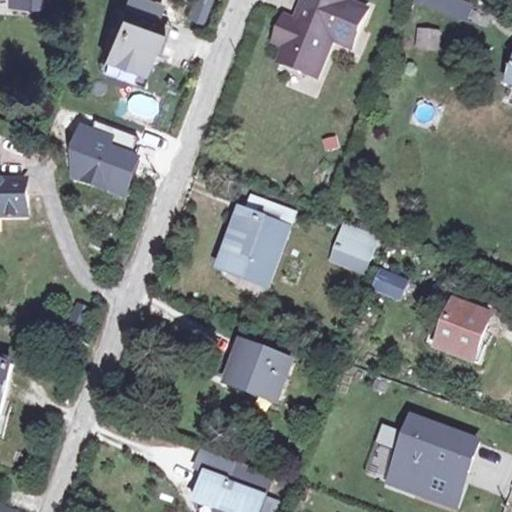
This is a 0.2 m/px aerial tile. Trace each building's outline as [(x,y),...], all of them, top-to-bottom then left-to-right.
[(338,0),(308,0),(298,26),(289,23),(280,45),(289,49),(283,64),(320,78),(335,41),(354,49),(368,12),(338,0)] [(154,23),(121,10),(99,65),(132,78),(154,23)] [(416,29),(416,48),(435,49),(435,29),(416,29)] [(0,220),(26,220),(25,181),(0,181),(0,220)] [(295,214),(253,198),(226,270),(268,286),(295,214)] [(356,256),(354,263),(367,269),(380,237),(347,225),(338,249),(356,256)] [(335,256),(354,263),(356,256),(338,249),(335,256)] [(384,292),(399,299),(410,277),(394,270),(384,292)] [(441,348),(459,355),(459,358),(475,364),(493,318),(457,305),(441,348)] [(91,316),(79,311),(74,324),(87,329),(91,316)] [(246,345),(233,379),(278,396),(290,363),(246,345)] [(13,368),(0,365),(0,442),(4,444),(11,407),(6,405),(13,368)] [(481,443),(416,420),(396,476),(393,484),(453,506),(456,499),(466,471),(470,472),(481,443)] [(238,464),(205,451),(198,469),(208,473),(231,482),(238,464)] [(263,511),(269,498),(230,483),(231,482),(208,473),(196,504),(216,511),(263,511)]
